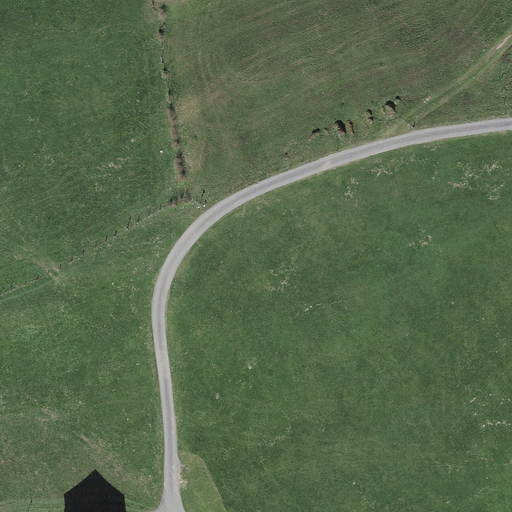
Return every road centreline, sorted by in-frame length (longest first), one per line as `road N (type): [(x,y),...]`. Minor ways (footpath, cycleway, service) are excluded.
road 1 (track): [(181,511),(155,291),(204,227),(317,161),(511,127)]
road 2 (track): [(0,298),(204,227)]
